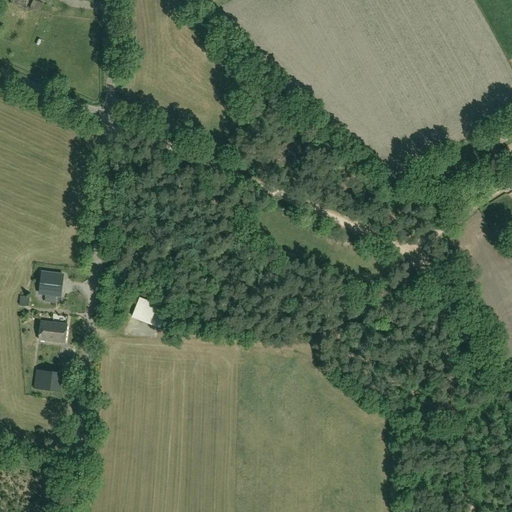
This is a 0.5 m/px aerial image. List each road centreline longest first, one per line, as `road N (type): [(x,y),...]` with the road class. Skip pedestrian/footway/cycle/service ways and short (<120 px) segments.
road 1 (unclassified): [(71,511),(110,120)]
road 2 (track): [(414,255),(401,279),(302,345),(89,332)]
road 3 (track): [(414,255),(110,120)]
road 4 (track): [(454,423),(436,289),(414,255)]
road 5 (track): [(414,255),(511,180)]
road 6 (unclassified): [(0,71),(110,120)]
road 7 (unclassified): [(110,120),(107,0)]
